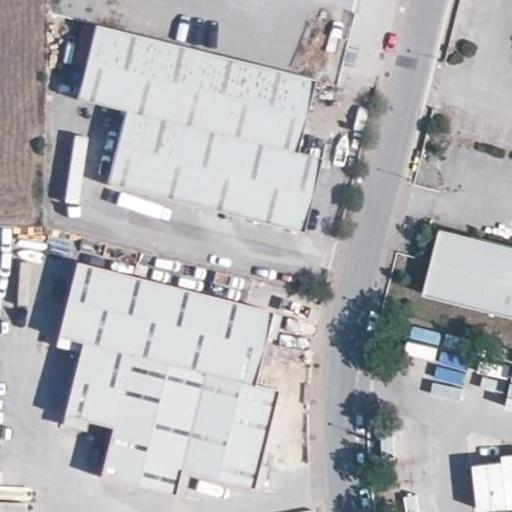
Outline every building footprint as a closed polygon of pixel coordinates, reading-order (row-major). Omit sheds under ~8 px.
[(294,162),(313,87),(93,30),(76,104),(125,117),(107,191),(298,241),(315,167),(294,162)] [(442,229),(434,260),(473,237),(442,229)] [(511,247),(473,237),(434,260),(425,292),(440,295),(511,313),(511,247)] [(67,421),(96,429),(114,434),(111,447),(102,485),(175,505),(182,480),(256,497),(280,398),(267,393),(254,390),(269,321),(77,273),(61,341),(84,350),(67,421)] [(409,362),(431,368),(432,360),(462,367),(465,356),(414,343),(409,362)] [(483,362),(479,398),(507,402),(511,365),(483,362)] [(433,438),(433,418),(409,418),(409,440),(403,440),(403,462),(437,462),(437,438),(433,438)] [(504,465),(511,509),(511,508),(511,457),(503,459),(504,465)] [(504,465),(475,469),(481,511),(491,511),(511,509),(504,465)]
